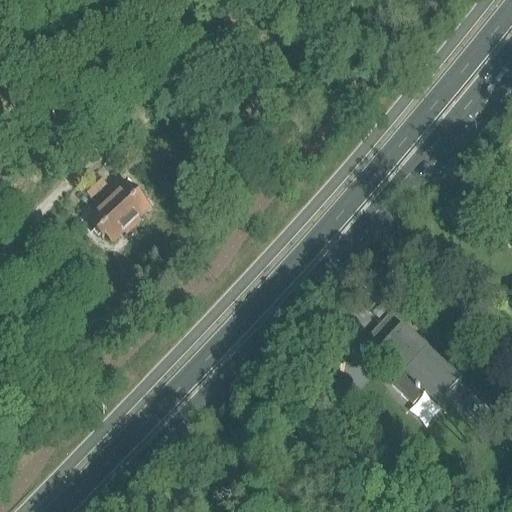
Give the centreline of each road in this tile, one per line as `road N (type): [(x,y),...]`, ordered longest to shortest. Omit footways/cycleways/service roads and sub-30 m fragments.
road 1 (primary): [(511,7),(277,285),(57,511)]
road 2 (primary): [(96,511),(255,351),(511,53)]
